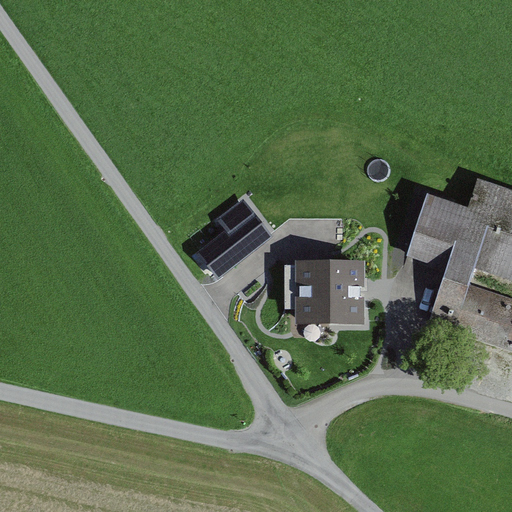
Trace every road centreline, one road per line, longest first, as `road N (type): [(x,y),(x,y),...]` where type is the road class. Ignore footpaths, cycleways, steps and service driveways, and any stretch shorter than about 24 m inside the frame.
road 1 (unclassified): [(290,435),(0,19)]
road 2 (unclassified): [(0,393),(236,442),(290,435)]
road 3 (unclassified): [(290,435),(351,395),(385,387),(454,391),(511,409)]
